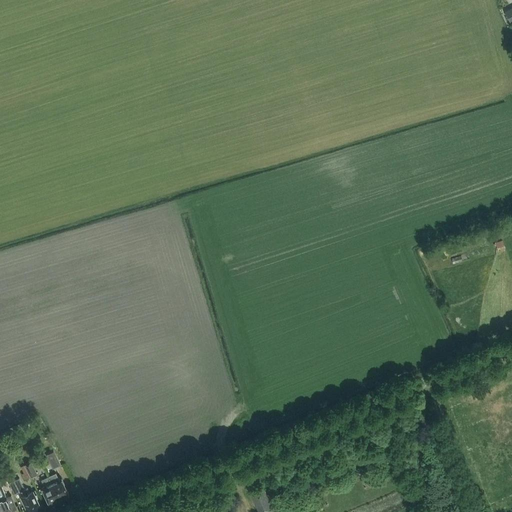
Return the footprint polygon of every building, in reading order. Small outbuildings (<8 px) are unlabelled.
[(45,454),(53,469),(61,466),(54,450),(45,454)] [(25,464),(31,477),(38,474),(31,461),(25,464)] [(31,477),(25,464),(20,466),(24,473),(22,474),(25,480),(30,477),(31,477)] [(49,476),(59,498),(69,494),(62,478),(59,480),(56,473),(49,476)] [(59,498),(49,476),(41,480),(44,486),(42,488),(49,503),(59,498)] [(39,506),(32,491),(29,493),(27,488),(24,489),(19,478),(9,483),(14,494),(20,491),(22,496),(21,497),(27,511),(39,506)] [(12,494),(6,496),(3,490),(0,483),(0,482),(0,501),(3,508),(4,511),(12,511),(12,510),(18,508),(12,494)] [(250,492),(255,504),(267,498),(262,487),(250,492)]
